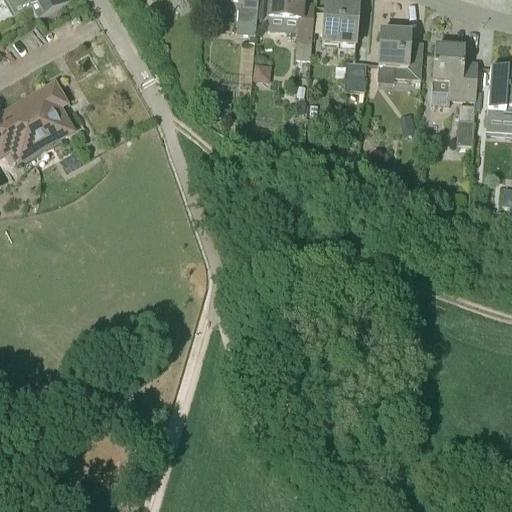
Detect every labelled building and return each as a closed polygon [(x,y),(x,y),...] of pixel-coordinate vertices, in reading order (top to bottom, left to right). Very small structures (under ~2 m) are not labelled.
[(0,0),(0,29),(51,0),(0,0)] [(254,40),(258,0),(213,0),(214,2),(242,5),(241,12),(238,12),(236,39),(254,40)] [(309,65),(310,48),(314,9),(302,8),(302,0),(270,0),(267,36),(296,38),(296,47),(294,64),(309,65)] [(353,57),(357,12),(325,9),(322,48),(337,50),(337,56),(353,57)] [(419,87),(422,53),(408,52),(409,38),(379,36),(376,79),(393,80),(393,85),(419,87)] [(475,108),(477,72),(463,71),(464,54),(434,53),(430,109),(449,110),(449,106),(475,108)] [(362,97),(364,71),(346,69),(344,95),(362,97)] [(511,80),(507,80),(507,74),(489,72),(485,114),(504,116),(504,111),(511,112),(511,80)] [(61,104),(53,90),(0,120),(0,139),(17,169),(69,139),(71,141),(85,133),(74,114),(64,120),(60,113),(70,108),(67,101),(61,104)] [(472,151),(474,112),(458,111),(456,150),(472,151)] [(417,136),(412,123),(399,127),(404,140),(417,136)] [(356,160),(346,160),(345,170),(355,170),(356,160)] [(504,209),(511,209),(511,193),(503,192),(501,209),(504,209)]
